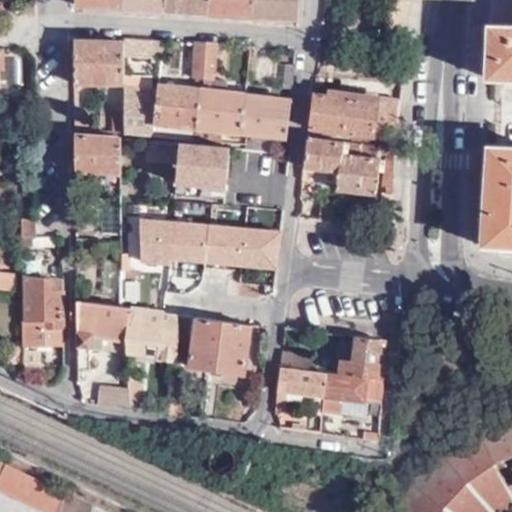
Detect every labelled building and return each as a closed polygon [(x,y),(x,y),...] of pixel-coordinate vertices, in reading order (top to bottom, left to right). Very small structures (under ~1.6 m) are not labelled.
[(123,0),(123,7),(160,10),(160,0),(123,0)] [(160,0),(160,10),(208,14),(208,0),(160,0)] [(208,0),(208,14),(252,17),(253,0),(208,0)] [(299,0),(253,0),(252,17),(298,20),(299,0)] [(409,2),(409,0),(384,0),(385,42),(404,43),(409,2)] [(511,26),(487,26),(485,78),(511,78),(511,26)] [(154,39),(132,37),(132,48),(153,50),(154,39)] [(123,83),(123,40),(73,39),(73,83),(123,83)] [(192,78),(202,79),(212,80),(215,45),(195,43),(192,78)] [(292,88),(292,65),(272,66),(272,88),(292,88)] [(158,91),(157,104),(155,125),(198,130),(202,89),(158,83),(158,91)] [(153,91),(123,88),(123,102),(157,104),(158,91),(153,91)] [(198,130),(242,135),(246,95),(202,89),(198,130)] [(398,141),(401,99),(377,96),(376,102),(313,93),(308,128),(398,141)] [(242,135),(287,141),(290,101),(246,95),(242,135)] [(157,104),(123,102),(123,134),(154,137),(155,125),(157,104)] [(101,121),(73,119),(73,129),(100,132),(101,121)] [(121,139),(73,134),(74,169),(121,174),(121,139)] [(394,207),(397,149),(306,138),(303,165),(338,169),(336,183),(336,189),(376,193),(380,155),(386,155),(382,205),(394,207)] [(177,166),(179,144),(145,141),(143,162),(177,166)] [(179,144),(177,166),(175,194),(225,199),(230,150),(179,144)] [(511,148),(488,147),(485,189),(482,244),(511,246),(511,148)] [(265,172),(287,174),(289,155),(267,153),(265,172)] [(338,169),(303,165),(301,178),(336,183),(338,169)] [(320,218),(332,220),(334,203),(322,201),(320,218)] [(36,236),(36,220),(20,220),(20,236),(36,236)] [(275,274),(277,231),(137,224),(135,268),(275,274)] [(75,248),(102,250),(102,240),(75,238),(75,248)] [(13,273),(0,270),(0,287),(11,290),(13,273)] [(43,328),(61,328),(61,281),(25,276),(25,321),(42,321),(43,328)] [(167,294),(164,313),(178,315),(252,327),(260,328),(262,310),(167,294)] [(130,308),(122,306),(75,298),(76,370),(89,370),(90,347),(100,347),(100,337),(130,341),(130,308)] [(164,313),(130,308),(130,341),(130,351),(130,355),(178,363),(178,330),(178,315),(164,313)] [(252,327),(178,315),(178,330),(197,334),(191,367),(244,376),(252,327)] [(367,376),(377,377),(383,378),(383,365),(385,340),(355,336),(354,336),(351,358),(339,357),(338,372),(367,376)] [(100,347),(130,351),(130,341),(100,337),(100,347)] [(279,364),(288,365),(291,351),(281,349),(279,364)] [(288,365),(311,368),(313,354),(291,351),(288,365)] [(274,408),(285,409),(286,399),(314,403),(313,411),(322,413),(322,409),(323,396),(324,374),(279,368),(274,408)] [(381,402),(383,378),(377,377),(367,376),(366,379),(324,374),(323,396),(322,409),(341,412),(343,399),(363,402),(363,400),(381,402)] [(137,379),(130,378),(130,387),(130,409),(147,408),(147,385),(137,384),(137,379)] [(130,409),(130,387),(100,383),(97,404),(130,409)] [(178,415),(178,400),(167,399),(167,414),(178,415)] [(341,412),(362,414),(363,402),(343,399),(341,412)] [(178,415),(188,417),(188,402),(178,400),(178,415)] [(373,511),(511,511),(511,402),(472,418),(433,444),(404,476),(383,511),(374,511),(373,511)] [(379,440),(379,432),(365,430),(365,438),(379,440)] [(220,474),(227,475),(230,474),(236,469),(237,462),(234,454),(227,451),(217,453),(213,460),(215,470),(220,474)] [(64,511),(67,490),(0,460),(0,490),(44,511),(64,511)] [(67,490),(64,511),(92,511),(94,502),(67,490)]
